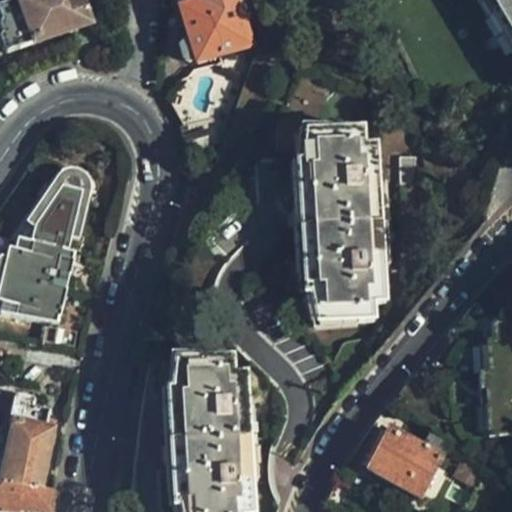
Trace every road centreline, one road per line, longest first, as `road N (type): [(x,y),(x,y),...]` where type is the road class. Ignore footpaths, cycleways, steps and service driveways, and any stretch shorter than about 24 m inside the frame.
road 1 (tertiary): [(118,103),(150,135),(158,187),(84,511)]
road 2 (residential): [(511,242),(424,332),(307,511)]
road 3 (tertiary): [(0,155),(38,109),(61,98),(118,103)]
